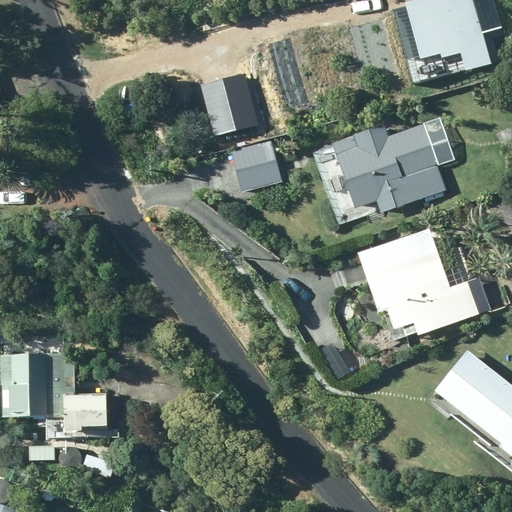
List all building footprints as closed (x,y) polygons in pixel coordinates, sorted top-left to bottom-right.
[(473,0),(417,0),(404,4),(419,61),(440,55),(441,59),(461,54),(465,72),(490,65),(473,0)] [(379,214),(446,191),(423,125),(388,137),(384,126),(332,144),(355,209),(375,202),(379,214)] [(243,193),(280,182),(269,144),(232,155),(243,193)] [(357,254),(378,314),(385,311),(393,332),(402,328),(405,337),(416,334),(416,337),(489,312),(478,279),(466,283),(453,245),(437,251),(430,229),(357,254)] [(106,427),(105,395),(73,396),(72,354),(62,354),(62,340),(44,340),(44,354),(0,355),(0,374),(1,398),(0,397),(0,419),(46,418),(46,440),(69,439),(69,432),(80,432),(80,428),(106,427)] [(497,448),(511,459),(511,386),(466,350),(433,392),(500,445),(497,448)] [(81,470),(109,479),(114,464),(87,454),(81,470)]
